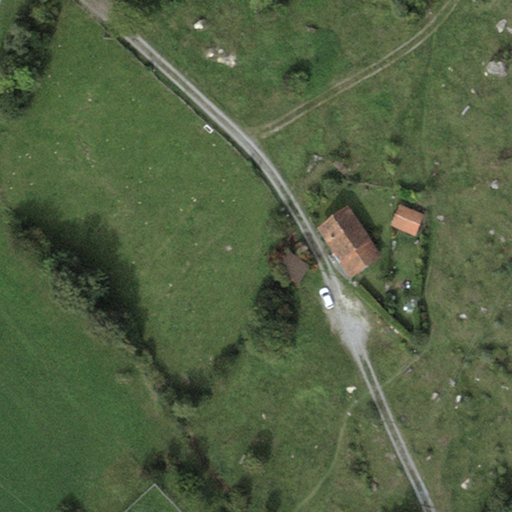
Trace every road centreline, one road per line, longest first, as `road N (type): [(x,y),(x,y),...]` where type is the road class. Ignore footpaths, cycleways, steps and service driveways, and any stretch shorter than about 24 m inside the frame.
road 1 (track): [(242,143),(271,173),(322,259),(377,392)]
road 2 (track): [(242,143),(387,63),(453,0)]
road 3 (track): [(83,0),(242,143)]
road 4 (track): [(377,392),(432,511)]
